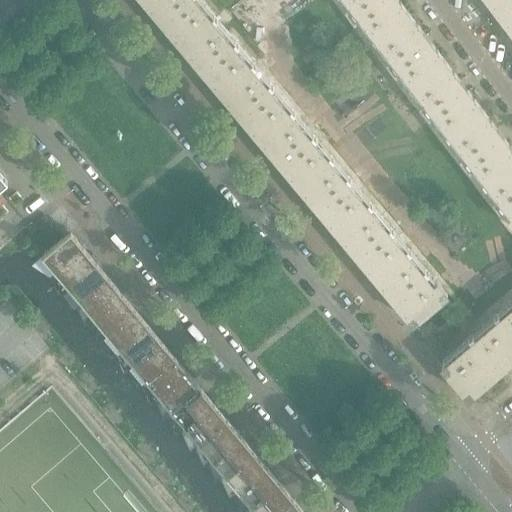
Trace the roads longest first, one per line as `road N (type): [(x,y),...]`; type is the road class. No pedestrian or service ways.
road 1 (residential): [(460,457),(77,0)]
road 2 (residential): [(0,82),(357,511)]
road 3 (residential): [(511,104),(434,0)]
